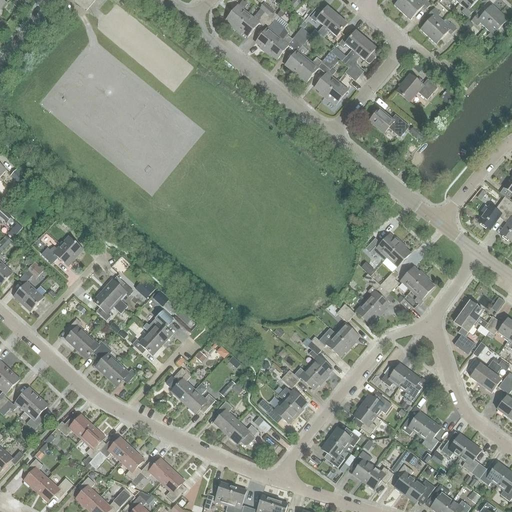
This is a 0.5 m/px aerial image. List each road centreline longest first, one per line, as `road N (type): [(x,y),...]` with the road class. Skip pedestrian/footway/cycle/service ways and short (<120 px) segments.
road 1 (residential): [(278,483),(387,338),(432,326)]
road 2 (residential): [(191,22),(330,135)]
road 3 (residential): [(278,483),(122,414)]
road 4 (residential): [(330,135),(397,54),(398,42),(372,17),(370,0)]
road 5 (residential): [(511,452),(460,408),(432,326)]
road 6 (residential): [(330,135),(438,223)]
road 7 (residential): [(122,414),(20,334)]
